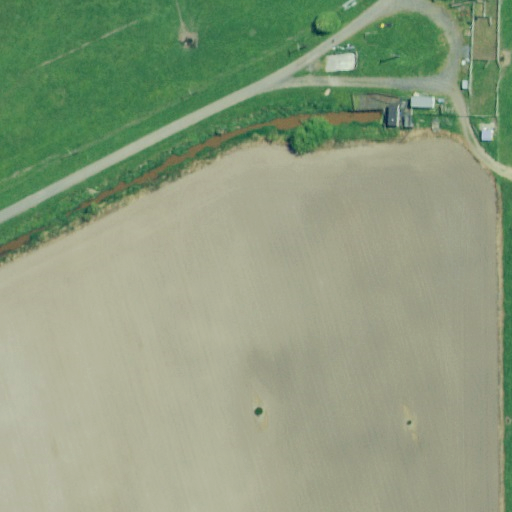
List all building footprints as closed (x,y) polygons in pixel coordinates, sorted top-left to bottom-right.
[(356,69),(355,54),(337,55),(338,71),(356,69)] [(352,98),(352,111),(381,109),(380,97),(352,98)] [(439,109),(440,106),(439,104),(438,102),(437,100),(435,99),(432,98),(430,99),(428,100),(426,101),(425,103),(424,106),(425,108),(426,110),(427,112),(429,113),(432,114),(434,113),(436,112),(438,111),(439,109)] [(400,102),(387,101),(385,126),(398,127),(400,102)] [(414,113),(403,113),(404,128),(415,128),(414,113)] [(477,130),(481,130),(480,143),(492,144),(492,131),(493,124),(477,124),(477,130)]
